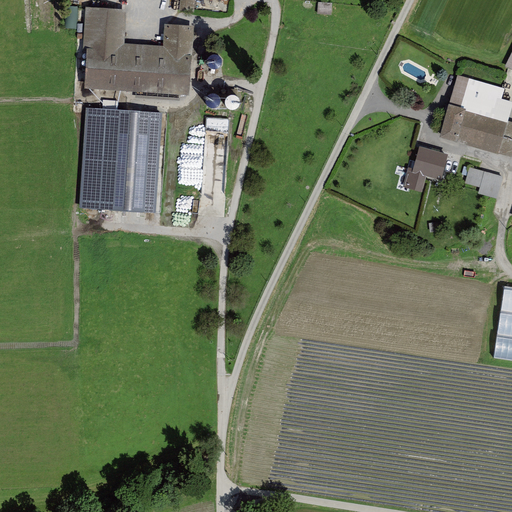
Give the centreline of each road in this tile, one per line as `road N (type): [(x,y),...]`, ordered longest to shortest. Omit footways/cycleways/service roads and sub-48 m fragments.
road 1 (unclassified): [(222,490),(227,391),(248,333),(409,0)]
road 2 (unclassified): [(366,511),(222,490)]
